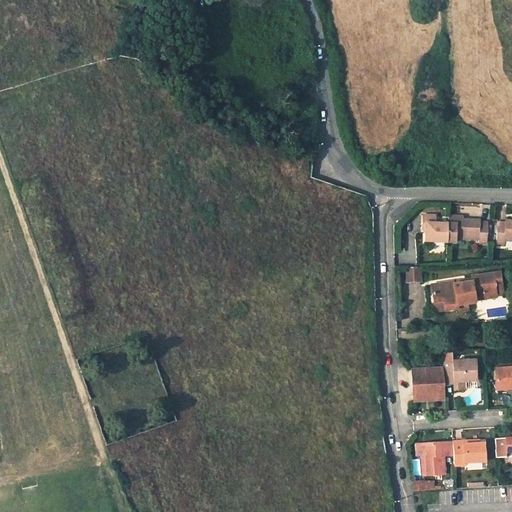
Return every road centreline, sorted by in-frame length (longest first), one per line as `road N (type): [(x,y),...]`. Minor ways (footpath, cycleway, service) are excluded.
road 1 (unclassified): [(383,193),(390,423)]
road 2 (unclassified): [(304,0),(316,30),(331,138),(343,165),(383,193)]
road 3 (unclassified): [(511,196),(383,193)]
road 4 (residential): [(390,423),(511,416)]
